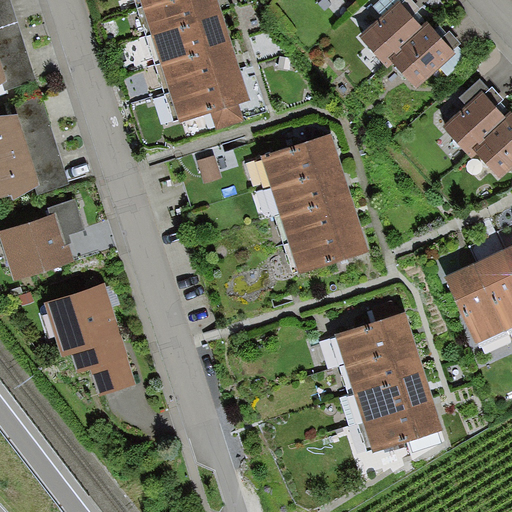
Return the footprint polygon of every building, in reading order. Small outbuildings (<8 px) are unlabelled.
[(0,0),(0,88),(5,86),(8,93),(38,80),(11,0),(0,0)] [(214,0),(136,0),(175,120),(246,97),(214,0)] [(423,29),(398,2),(360,37),(390,68),(395,63),(391,59),(423,29)] [(420,90),(457,55),(428,24),(423,29),(391,59),(395,63),(420,90)] [(481,90),(443,125),(473,157),(480,151),(476,147),(507,118),(481,90)] [(0,198),(11,196),(16,204),(36,190),(39,197),(71,185),(41,97),(13,106),(17,116),(0,116),(0,198)] [(505,178),(511,171),(511,113),(511,114),(507,118),(476,147),(480,151),(505,178)] [(327,138),(261,159),(297,272),(362,251),(327,138)] [(44,220),(1,234),(17,284),(77,265),(71,245),(75,244),(72,235),(86,230),(76,199),(41,210),(44,220)] [(511,251),(448,279),(476,342),(511,326),(511,251)] [(130,380),(101,288),(45,306),(60,352),(71,349),(77,368),(90,364),(98,390),(130,380)] [(405,318),(336,340),(370,448),(439,426),(405,318)]
